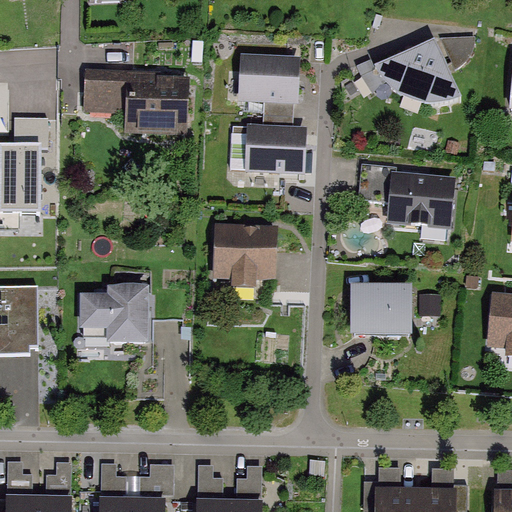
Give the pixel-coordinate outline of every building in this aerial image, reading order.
[(479,58),(479,38),(462,38),(463,58),(479,58)] [(447,45),(390,72),(401,89),(417,101),(435,109),(455,110),(475,105),(447,45)] [(309,64),(250,60),(247,100),(306,104),(309,64)] [(202,78),(92,73),(91,110),(141,112),(140,133),(199,135),(202,78)] [(311,133),(251,129),(248,169),(308,174),(311,133)] [(32,173),(4,173),(4,205),(33,204),(32,173)] [(463,183),(390,174),(384,225),(457,234),(463,183)] [(287,236),(225,233),(222,281),(285,284),(287,236)] [(46,293),(0,293),(0,338),(1,338),(1,361),(48,361),(46,293)] [(425,293),(364,294),(365,341),(426,339),(425,293)] [(160,299),(88,299),(88,354),(160,354),(160,299)] [(511,300),(503,299),(495,350),(511,353),(511,300)] [(466,511),(467,492),(386,490),(385,511),(466,511)] [(511,511),(511,492),(504,492),(503,511),(511,511)] [(90,511),(90,500),(15,499),(15,511),(90,511)] [(183,511),(184,501),(111,499),(110,511),(183,511)] [(276,511),(277,504),(207,503),(206,511),(276,511)]
